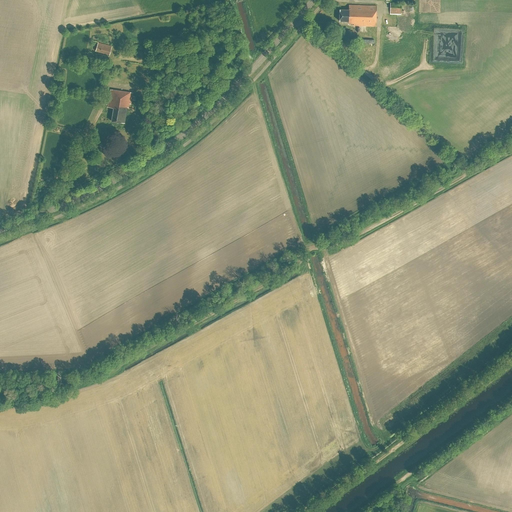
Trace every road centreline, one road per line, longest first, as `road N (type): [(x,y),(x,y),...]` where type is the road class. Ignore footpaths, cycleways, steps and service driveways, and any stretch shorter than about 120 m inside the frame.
road 1 (track): [(0,379),(95,378),(289,273),(310,250),(338,246),(511,149)]
road 2 (secondary): [(0,230),(120,177),(190,129),(315,0)]
road 3 (track): [(511,360),(309,511)]
road 4 (track): [(477,168),(301,15)]
road 5 (track): [(360,511),(511,397)]
